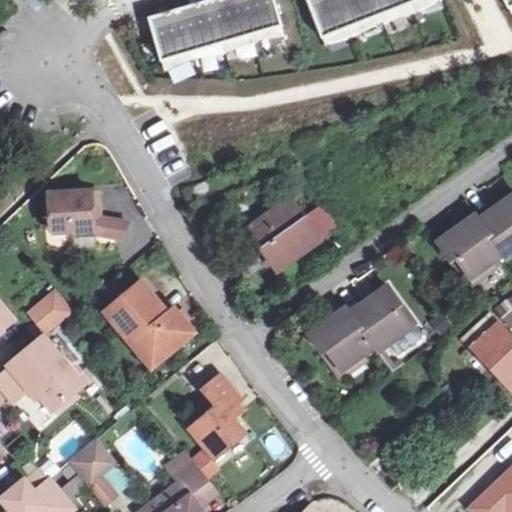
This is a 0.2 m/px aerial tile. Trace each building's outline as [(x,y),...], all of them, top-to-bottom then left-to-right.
[(195,5),(180,9),(193,53),(223,45),(210,0),(195,5)] [(210,0),(223,45),(253,36),(242,0),(210,0)] [(242,0),(253,36),(284,27),(275,0),(242,0)] [(307,0),(323,39),(353,27),(342,0),(307,0)] [(342,0),(353,27),(382,16),(375,0),(342,0)] [(375,0),(382,16),(411,5),(408,0),(375,0)] [(162,14),(149,18),(162,62),(193,53),(180,9),(162,14)] [(184,191),(189,205),(214,196),(209,182),(184,191)] [(99,217),(98,191),(55,192),(56,232),(98,230),(99,233),(127,238),(131,222),(106,217),(99,217)] [(225,196),(229,207),(241,202),(237,192),(225,196)] [(511,198),(502,206),(505,210),(496,217),(493,213),(479,223),(503,255),(507,260),(511,256),(511,198)] [(241,202),(229,207),(224,209),(228,218),(248,210),(244,201),(241,202)] [(248,232),(277,271),(336,228),(322,209),(305,222),(290,202),(248,232)] [(502,206),(493,213),(496,217),(505,210),(502,206)] [(456,237),(453,233),(439,244),(454,265),(458,262),(471,279),(503,255),(479,223),(475,217),(463,226),(466,230),(456,237)] [(463,226),(453,233),(456,237),(466,230),(463,226)] [(340,237),(334,241),(343,253),(348,249),(340,237)] [(458,262),(454,265),(467,281),(471,279),(458,262)] [(106,311),(146,357),(157,348),(165,357),(196,331),(175,307),(169,312),(142,281),(106,311)] [(367,310),(364,305),(351,314),(375,347),(379,352),(391,344),(399,356),(424,339),(422,335),(416,327),(412,330),(399,312),(404,309),(389,288),(374,298),(378,303),(367,310)] [(31,313),(36,318),(61,298),(56,292),(31,313)] [(61,298),(36,318),(48,334),(75,312),(63,296),(61,298)] [(374,298),(364,305),(367,310),(378,303),(374,298)] [(511,324),(511,298),(497,311),(510,326),(511,324)] [(0,302),(0,326),(4,332),(16,321),(0,302)] [(348,309),(335,318),(338,321),(328,328),(325,324),(310,335),(324,355),(329,352),(342,370),(375,347),(351,314),(348,309)] [(416,327),(404,309),(399,312),(412,330),(416,327)] [(463,337),(474,349),(498,327),(487,315),(463,337)] [(335,318),(325,324),(328,328),(338,321),(335,318)] [(511,389),(511,341),(498,327),(474,349),(511,389)] [(45,336),(11,365),(20,376),(3,390),(15,404),(30,391),(39,401),(43,397),(53,409),(84,383),(45,336)] [(157,348),(146,357),(143,359),(154,372),(168,361),(165,357),(157,348)] [(329,352),(324,355),(337,373),(342,370),(329,352)] [(11,365),(0,374),(0,386),(3,390),(20,376),(11,365)] [(228,410),(236,403),(242,398),(222,375),(204,389),(219,407),(193,429),(216,457),(246,432),(234,418),(228,410)] [(228,410),(234,418),(243,411),(236,403),(228,410)] [(96,440),(71,461),(107,505),(118,496),(101,476),(116,464),(96,440)] [(192,462),(186,453),(169,466),(176,475),(192,462)] [(192,462),(204,477),(215,468),(204,453),(192,462)] [(181,482),(153,504),(159,511),(205,511),(198,502),(214,490),(204,477),(192,462),(176,475),(181,482)] [(40,468),(25,480),(35,491),(49,479),(40,468)] [(511,511),(511,469),(471,508),(474,511),(511,511)] [(64,487),(75,501),(91,489),(81,475),(64,487)] [(49,479),(35,491),(12,510),(14,511),(69,511),(74,508),(49,479)] [(35,491),(25,480),(13,490),(19,497),(8,505),(12,510),(35,491)] [(3,499),(8,505),(19,497),(13,490),(3,499)]
